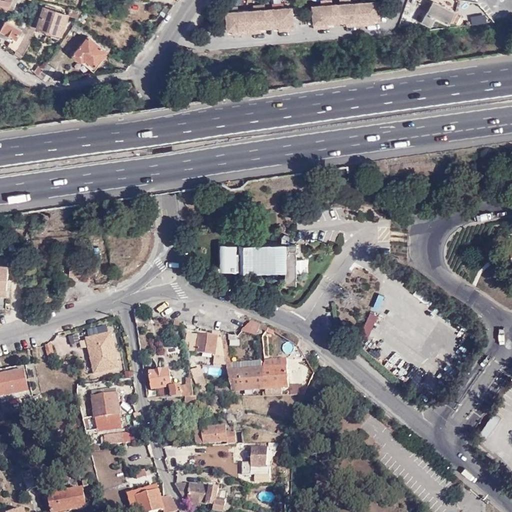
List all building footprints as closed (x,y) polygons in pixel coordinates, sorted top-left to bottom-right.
[(0,0),(0,8),(7,10),(11,1),(7,0),(0,0)] [(379,0),(373,0),(359,1),(362,24),(370,24),(369,19),(375,19),(381,18),(379,0)] [(436,0),(436,2),(433,1),(422,21),(431,27),(436,17),(449,23),(455,11),(438,3),(439,1),(437,0),(436,0)] [(362,24),(359,1),(351,2),(340,2),(341,15),(342,21),(347,21),(353,20),(353,25),(362,24)] [(341,15),(340,2),(332,3),(334,15),(341,15)] [(334,15),(332,3),(321,4),(312,4),(314,27),(323,27),(322,22),(329,22),(334,21),(334,15)] [(67,13),(45,6),(37,30),(60,37),(67,13)] [(293,6),(284,7),(273,7),(274,20),(274,26),(279,26),(285,25),(286,30),(294,29),(293,6)] [(274,20),(273,7),(265,8),(266,21),(274,20)] [(266,21),(265,8),(254,9),(246,9),(248,32),(256,32),(255,27),(261,27),(267,26),(266,21)] [(248,32),(246,9),(238,10),(230,10),(226,10),(228,30),(233,29),(239,28),(239,33),(248,32)] [(17,25),(26,29),(29,23),(19,19),(17,25)] [(9,44),(16,50),(26,29),(17,25),(6,21),(0,32),(0,36),(10,42),(9,44)] [(26,29),(32,32),(35,25),(29,23),(26,29)] [(26,29),(16,50),(23,55),(34,33),(32,32),(26,29)] [(107,51),(88,34),(73,54),(92,70),(107,51)] [(40,82),(56,77),(53,65),(37,69),(40,82)] [(281,236),(280,239),(283,241),(285,241),(288,240),(288,237),(288,234),(285,233),(283,233),(281,234),(281,236)] [(285,244),(280,244),(242,243),(241,271),(284,271),(284,284),(295,284),(295,244),(285,244)] [(68,274),(96,276),(97,266),(69,263),(68,274)] [(0,295),(6,296),(9,268),(0,266),(0,295)] [(378,295),(371,310),(378,313),(384,298),(378,295)] [(134,310),(136,323),(146,325),(149,314),(134,310)] [(365,312),(356,335),(367,340),(377,316),(365,312)] [(257,329),(266,332),(268,328),(250,320),(242,329),(255,336),(257,329)] [(441,350),(458,363),(474,340),(457,328),(441,350)] [(231,389),(242,389),(240,369),(231,369),(223,331),(219,330),(231,389)] [(217,335),(199,331),(197,351),(215,353),(217,335)] [(119,367),(111,333),(86,338),(89,348),(94,350),(95,356),(91,357),(94,373),(119,367)] [(434,333),(427,342),(436,348),(443,339),(434,333)] [(229,344),(240,344),(241,335),(230,334),(229,344)] [(51,341),(45,345),(48,355),(53,354),(51,341)] [(380,346),(371,356),(391,373),(400,363),(380,346)] [(302,361),(305,359),(298,347),(286,358),(302,361)] [(278,367),(277,359),(267,359),(268,367),(278,367)] [(434,380),(441,366),(430,361),(423,374),(434,380)] [(268,367),(263,367),(264,388),(264,391),(265,395),(281,394),(280,388),(287,387),(286,366),(278,367),(268,367)] [(242,389),(264,388),(263,367),(240,369),(242,389)] [(157,387),(159,397),(179,396),(193,396),(190,377),(185,377),(186,384),(172,385),(169,368),(150,371),(152,388),(157,387)] [(0,375),(0,394),(1,397),(4,396),(28,391),(24,370),(0,375)] [(208,390),(203,373),(194,376),(199,393),(208,390)] [(120,422),(116,389),(92,392),(96,424),(120,422)] [(42,403),(40,397),(30,399),(31,405),(42,403)] [(228,441),(228,444),(235,444),(235,431),(227,431),(227,424),(195,424),(196,442),(228,441)] [(135,426),(128,425),(127,437),(133,438),(135,426)] [(50,442),(62,439),(60,428),(48,430),(50,442)] [(106,444),(124,442),(123,433),(105,434),(106,444)] [(99,445),(103,444),(102,437),(90,438),(91,445),(99,445)] [(24,442),(27,452),(38,448),(35,439),(24,442)] [(66,448),(64,442),(56,445),(58,451),(66,448)] [(173,466),(188,462),(185,445),(169,448),(173,466)] [(240,461),(240,473),(268,475),(269,467),(265,467),(266,448),(252,447),(251,462),(240,461)] [(21,472),(26,489),(37,487),(32,470),(21,472)] [(174,483),(184,500),(213,505),(213,510),(223,511),(225,499),(217,498),(218,487),(191,483),(179,482),(176,483),(174,483)] [(157,511),(163,510),(164,511),(172,511),(178,510),(170,496),(160,499),(157,486),(127,494),(132,511),(157,511)] [(85,507),(82,487),(48,491),(50,511),(85,507)] [(274,511),(284,511),(284,503),(275,502),(274,511)]
